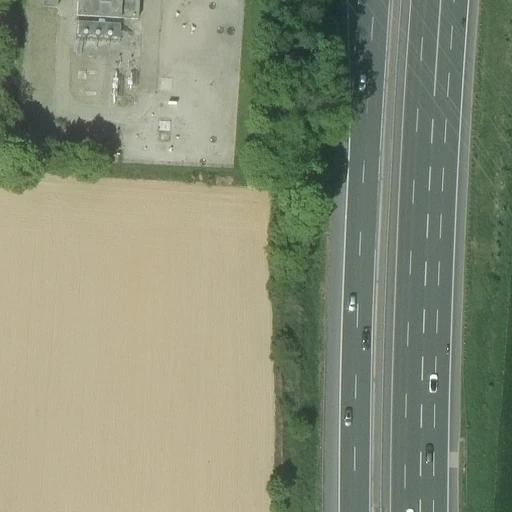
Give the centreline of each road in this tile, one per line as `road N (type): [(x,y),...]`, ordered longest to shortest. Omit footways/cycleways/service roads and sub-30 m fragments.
road 1 (motorway): [(423,511),(425,279),(443,0)]
road 2 (motorway): [(374,0),(355,511)]
